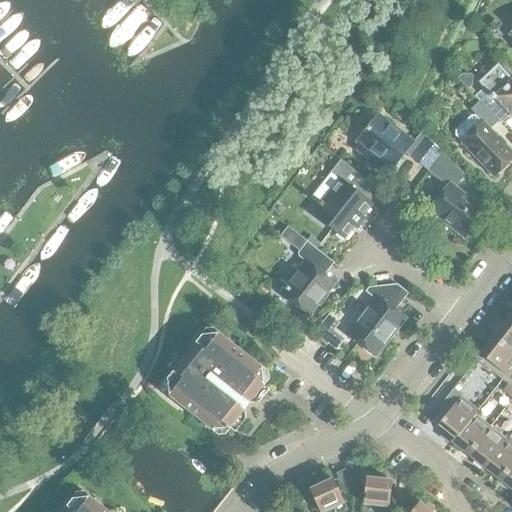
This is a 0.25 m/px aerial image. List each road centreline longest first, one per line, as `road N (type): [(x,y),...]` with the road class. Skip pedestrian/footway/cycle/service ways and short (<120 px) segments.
road 1 (residential): [(241,511),(277,471),(381,420)]
road 2 (residential): [(381,420),(469,314)]
road 3 (residential): [(464,511),(444,469),(381,420)]
